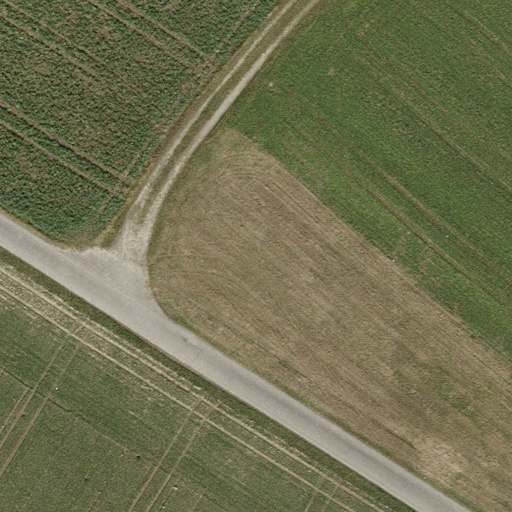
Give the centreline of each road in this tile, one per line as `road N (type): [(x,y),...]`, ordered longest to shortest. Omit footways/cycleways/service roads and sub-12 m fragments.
road 1 (unclassified): [(448,511),(0,227)]
road 2 (track): [(311,0),(166,180),(100,291)]
